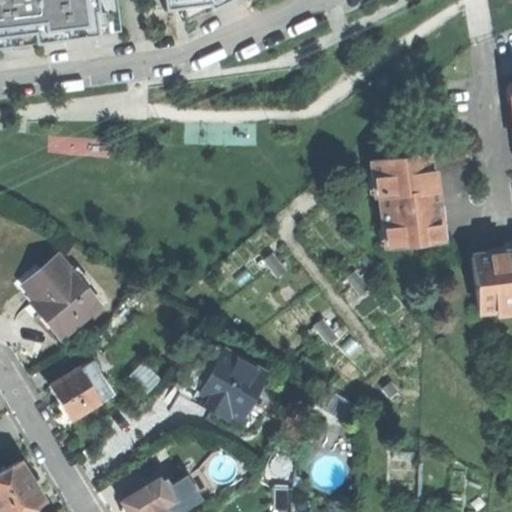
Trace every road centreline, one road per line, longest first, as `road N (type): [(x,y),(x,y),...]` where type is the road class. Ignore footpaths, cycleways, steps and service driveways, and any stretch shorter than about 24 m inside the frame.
road 1 (residential): [(0,83),(186,57),(312,0)]
road 2 (residential): [(87,511),(1,369)]
road 3 (residential): [(474,0),(496,157)]
road 4 (residential): [(496,157),(453,165),(460,222),(503,216)]
